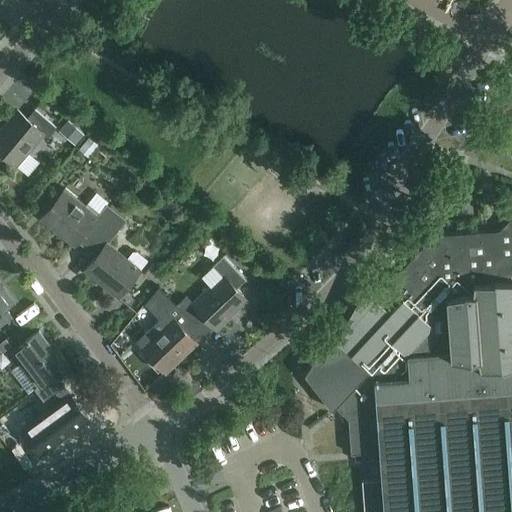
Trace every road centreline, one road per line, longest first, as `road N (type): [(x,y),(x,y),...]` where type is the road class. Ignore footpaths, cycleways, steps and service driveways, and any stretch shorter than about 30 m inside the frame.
road 1 (residential): [(151,430),(264,348),(341,266),(413,165),(488,33)]
road 2 (residential): [(151,430),(88,336),(0,230)]
road 3 (residential): [(4,511),(151,430)]
